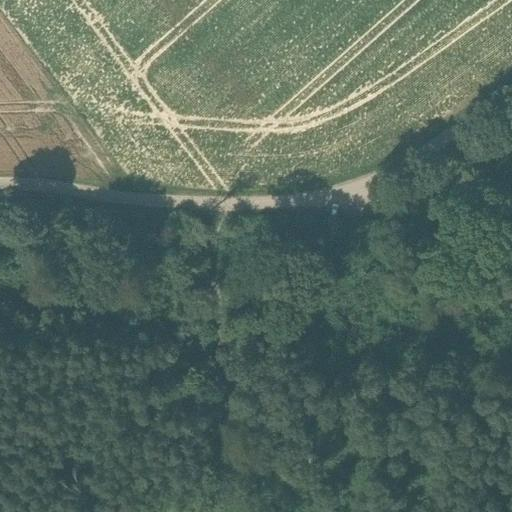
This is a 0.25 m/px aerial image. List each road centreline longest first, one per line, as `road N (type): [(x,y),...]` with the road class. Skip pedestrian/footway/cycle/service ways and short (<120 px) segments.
road 1 (unclassified): [(0,183),(185,203),(323,196),(395,169),(511,90)]
road 2 (track): [(323,196),(357,208),(511,208)]
